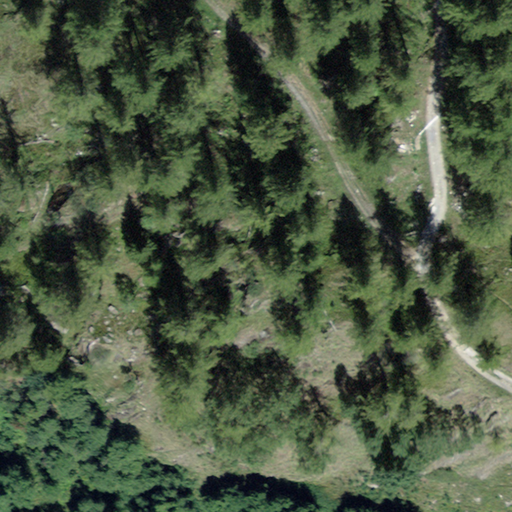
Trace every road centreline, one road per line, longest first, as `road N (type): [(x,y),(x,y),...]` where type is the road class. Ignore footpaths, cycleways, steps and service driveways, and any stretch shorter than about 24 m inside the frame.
road 1 (track): [(413,260),(359,199),(291,83),(211,0)]
road 2 (track): [(413,260),(432,228),(439,192),(429,0)]
road 3 (track): [(511,385),(426,293),(413,260)]
